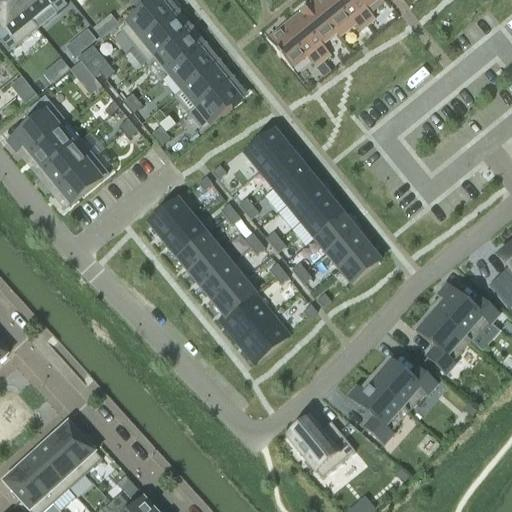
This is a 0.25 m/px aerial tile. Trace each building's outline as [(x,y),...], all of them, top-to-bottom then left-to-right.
[(0,0),(0,25),(2,28),(0,30),(0,45),(9,56),(39,31),(33,24),(32,25),(11,0),(0,0)] [(11,0),(32,25),(33,24),(51,9),(57,17),(67,8),(60,0),(11,0)] [(136,12),(150,1),(149,0),(128,0),(127,1),(136,12)] [(344,0),(318,0),(312,5),(337,36),(337,37),(340,40),(355,28),(360,34),(367,27),(344,0)] [(344,0),(367,27),(375,21),(367,12),(381,0),(382,1),(383,0),(344,0)] [(158,1),(120,33),(134,50),(172,19),(158,1)] [(312,5),(290,23),(323,64),(330,58),(322,48),(337,37),(337,36),(312,5)] [(172,19),(134,50),(148,68),(156,62),(155,61),(186,36),(172,19)] [(267,40),(266,41),(277,55),(276,56),(280,61),(281,60),(293,74),(294,73),(293,72),(307,60),(315,70),(322,64),(323,64),(290,23),(268,41),(267,40)] [(102,24),(93,31),(101,41),(110,34),(102,24)] [(85,52),(96,43),(87,32),(76,41),(85,52)] [(186,36),(155,61),(156,62),(169,78),(200,52),(186,36)] [(200,52),(169,78),(182,94),(213,69),(200,52)] [(105,63),(96,71),(101,77),(110,70),(105,63)] [(323,80),(330,74),(322,64),(315,70),(323,80)] [(78,84),(89,75),(80,65),(69,74),(78,84)] [(182,94),(174,100),(188,117),(227,86),(213,69),(182,94)] [(110,70),(101,77),(106,83),(115,76),(110,70)] [(227,86),(188,117),(203,135),(241,103),(227,86)] [(30,90),(19,99),(25,107),(36,98),(30,90)] [(132,97),(123,104),(128,111),(137,103),(132,97)] [(33,125),(8,145),(17,156),(23,151),(29,158),(60,132),(60,133),(68,127),(67,127),(45,99),(32,109),(25,115),(33,125)] [(137,103),(128,111),(133,117),(142,109),(137,103)] [(114,105),(105,113),(110,119),(119,111),(114,105)] [(128,122),(119,129),(124,136),(133,128),(128,122)] [(133,128),(124,136),(129,142),(138,134),(133,128)] [(161,130),(151,137),(156,143),(166,136),(161,130)] [(60,132),(29,158),(42,174),(73,149),(73,148),(60,133),(60,132)] [(274,135),(246,158),(260,175),(288,152),(274,135)] [(166,136),(156,143),(161,149),(171,142),(166,136)] [(73,149),(42,174),(56,191),(94,160),(80,143),(80,142),(73,148),(73,149)] [(288,152),(260,175),(274,192),(301,169),(288,152)] [(94,160),(56,191),(70,209),(79,201),(109,177),(94,160)] [(219,169),(212,176),(218,183),(226,177),(219,169)] [(301,169),(274,192),(287,209),(315,186),(301,169)] [(206,180),(198,186),(205,194),(212,188),(206,180)] [(315,186),(287,209),(301,225),(329,203),(315,186)] [(247,202),(239,208),(244,216),(253,209),(247,202)] [(329,203),(301,225),(314,241),(342,218),(329,203)] [(177,204),(149,227),(163,244),(191,221),(177,204)] [(228,207),(220,214),(226,221),(234,215),(228,207)] [(253,209),(244,216),(250,223),(258,216),(253,209)] [(234,215),(226,221),(232,228),(240,222),(234,215)] [(342,218),(314,241),(327,257),(355,234),(342,218)] [(191,221),(163,244),(177,261),(205,238),(191,221)] [(355,234),(327,257),(339,272),(367,249),(355,234)] [(274,235),(266,242),(272,249),(280,242),(274,235)] [(253,237),(245,244),(251,251),(259,244),(253,237)] [(205,238),(177,261),(189,276),(217,253),(205,238)] [(280,242),(272,249),(278,256),(286,250),(280,242)] [(259,244),(251,251),(257,258),(265,252),(259,244)] [(511,275),(511,277),(495,292),(509,309),(511,306),(511,248),(499,260),(511,275)] [(367,249),(339,272),(352,287),(379,265),(367,249)] [(217,253),(189,276),(202,291),(229,268),(217,253)] [(277,267),(269,273),(275,281),(283,274),(277,267)] [(300,267),(292,273),(298,281),(306,274),(300,267)] [(229,268),(202,291),(214,306),(242,283),(229,268)] [(283,274),(275,281),(281,288),(289,281),(283,274)] [(306,274),(298,281),(303,288),(312,281),(306,274)] [(242,283),(214,306),(225,320),(226,321),(254,298),(242,283)] [(444,305),(435,315),(470,346),(487,326),(490,328),(498,318),(479,301),(471,310),(447,289),(438,299),(444,305)] [(324,297),(316,304),(323,311),(331,305),(324,297)] [(225,320),(220,324),(223,327),(222,328),(223,328),(224,328),(234,341),(233,341),(234,342),(234,341),(237,344),(270,318),(254,298),(226,321),(225,320)] [(311,308),(303,315),(309,322),(317,316),(311,308)] [(435,315),(417,336),(435,351),(426,360),(446,377),(455,368),(452,366),(470,346),(435,315)] [(270,318),(237,344),(240,348),(239,348),(239,349),(240,348),(250,361),(250,362),(251,362),(255,366),(288,340),(270,318)] [(391,364),(373,385),(403,411),(403,412),(408,416),(425,396),(428,398),(437,388),(417,371),(409,380),(391,364)] [(358,390),(349,400),(373,421),(364,431),(384,448),(393,438),(386,431),(403,412),(403,411),(373,385),(364,395),(358,390)] [(468,407),(463,413),(471,421),(477,415),(468,407)] [(310,422),(288,440),(322,482),(355,455),(339,435),(328,444),(320,434),(310,422)] [(69,425),(52,441),(85,478),(102,463),(92,451),(95,448),(88,440),(85,443),(69,425)] [(52,441),(36,455),(69,492),(85,478),(52,441)] [(36,455),(20,470),(53,506),(57,511),(62,511),(75,501),(68,493),(69,492),(36,455)] [(20,470),(3,485),(27,511),(57,511),(53,506),(20,470)] [(400,472),(395,478),(404,486),(409,480),(400,472)] [(126,478),(117,486),(131,502),(140,493),(126,478)] [(119,498),(110,506),(116,511),(119,511),(126,506),(119,498)] [(349,511),(372,511),(376,509),(366,498),(349,511)] [(153,511),(143,501),(130,511),(153,511)]
